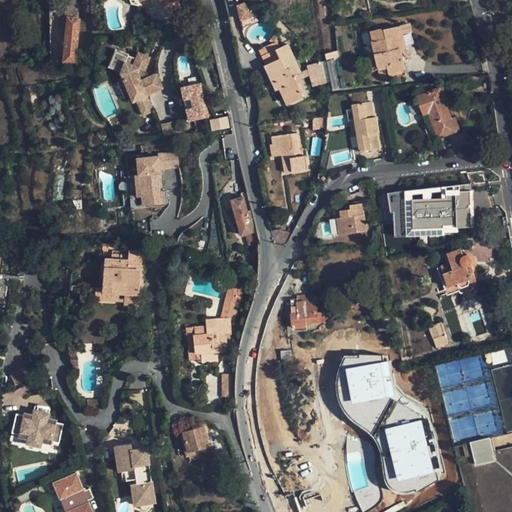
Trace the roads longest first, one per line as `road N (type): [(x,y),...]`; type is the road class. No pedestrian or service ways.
road 1 (residential): [(508,154),(352,177),(315,202),(287,251),(265,259)]
road 2 (unclassified): [(210,0),(265,259)]
road 3 (unclassified): [(265,259),(242,371),(241,421),(267,511)]
road 4 (tertiary): [(475,0),(508,154)]
